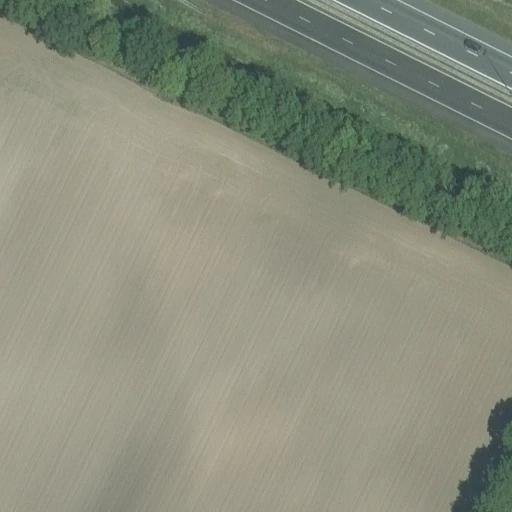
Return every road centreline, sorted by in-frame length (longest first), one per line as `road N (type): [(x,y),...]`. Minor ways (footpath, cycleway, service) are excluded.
road 1 (motorway): [(260,0),(511,125)]
road 2 (motorway): [(511,68),(374,0)]
